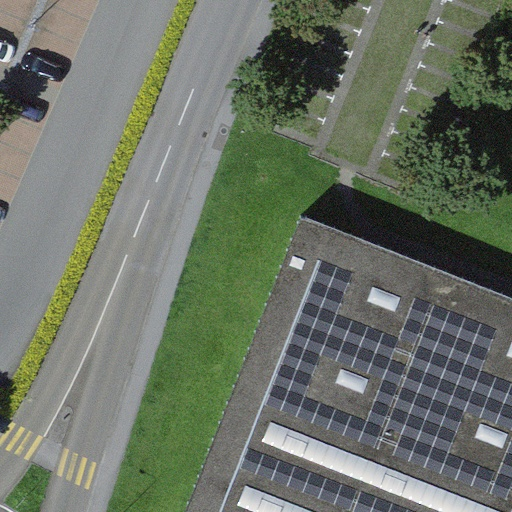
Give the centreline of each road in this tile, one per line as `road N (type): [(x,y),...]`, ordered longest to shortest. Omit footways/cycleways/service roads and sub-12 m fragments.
road 1 (tertiary): [(235,0),(85,367)]
road 2 (tertiary): [(61,511),(85,367)]
road 3 (tertiary): [(85,367),(0,478)]
